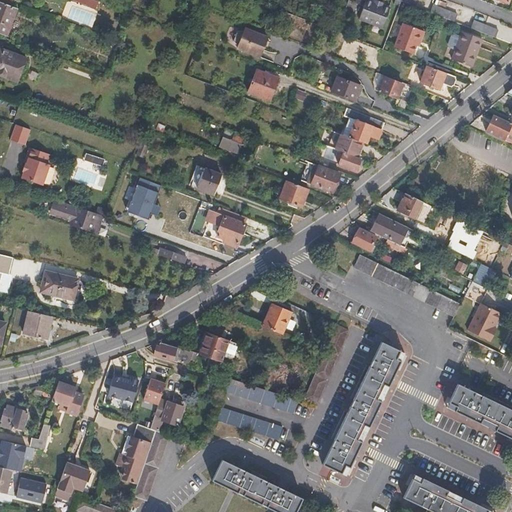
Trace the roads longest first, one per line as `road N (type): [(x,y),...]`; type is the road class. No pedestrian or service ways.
road 1 (residential): [(0,378),(153,326),(288,248)]
road 2 (residential): [(408,418),(431,359),(426,335),(288,248)]
road 3 (residential): [(288,248),(442,126)]
road 4 (unknown): [(272,42),(353,73),(383,108),(442,126)]
road 5 (residential): [(400,436),(511,488)]
